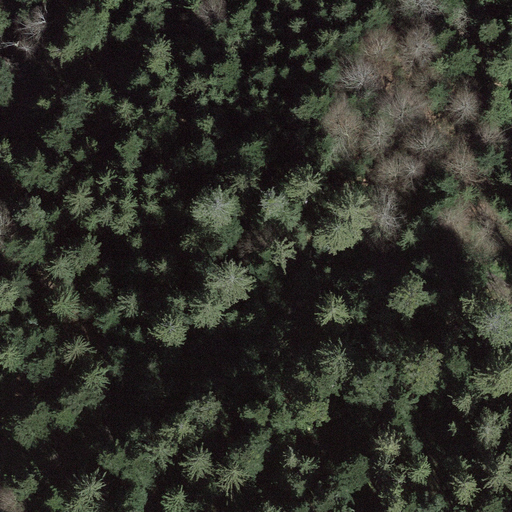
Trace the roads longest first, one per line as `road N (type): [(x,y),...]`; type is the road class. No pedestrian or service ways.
road 1 (track): [(0,496),(186,401),(268,329),(358,276),(385,266),(455,262),(511,286)]
road 2 (track): [(86,0),(0,142)]
